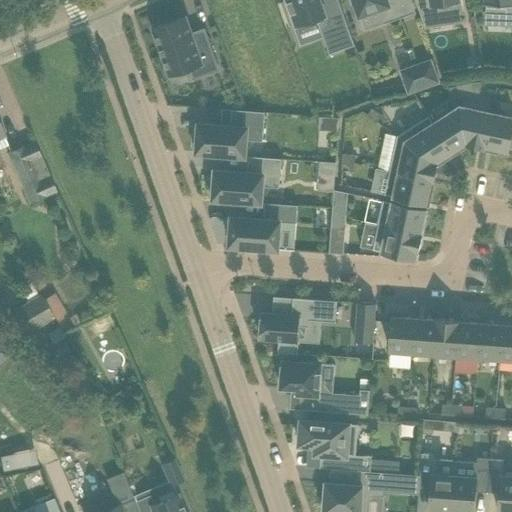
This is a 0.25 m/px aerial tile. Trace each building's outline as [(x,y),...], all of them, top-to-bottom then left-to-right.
[(257,0),(226,0),(223,1),(255,94),(273,88),(264,63),(272,60),(266,45),(272,43),(266,25),(269,24),(262,4),(259,5),(257,0)] [(285,0),(295,26),(316,18),(329,54),(354,45),(343,14),(342,14),(328,19),(321,0),(285,0)] [(350,0),(352,2),(354,2),(359,16),(379,9),(384,22),(413,11),(409,0),(350,0)] [(421,0),(416,1),(425,28),(443,25),(462,23),(465,23),(464,17),(461,0),(460,0),(421,0)] [(511,0),(484,0),(485,3),(506,4),(505,26),(511,26),(511,0)] [(185,17),(153,28),(169,75),(189,68),(193,79),(219,69),(207,36),(194,40),(185,17)] [(289,55),(266,63),(282,109),(305,100),(289,55)] [(438,82),(430,60),(401,71),(408,92),(438,82)] [(456,85),(458,97),(466,95),(464,83),(456,85)] [(448,86),(450,98),(458,97),(456,85),(448,86)] [(460,106),(434,123),(433,124),(452,153),(466,144),(460,106)] [(492,113),(460,106),(466,144),(484,148),(492,113)] [(365,116),(375,122),(380,116),(369,109),(365,116)] [(254,141),(271,142),(273,112),(240,110),(239,127),(207,125),(207,132),(204,132),(203,146),(206,146),(205,153),(253,157),(254,141)] [(485,147),(508,152),(509,148),(511,148),(511,117),(492,113),(484,148),(485,148),(485,147)] [(452,153),(433,124),(434,123),(428,115),(397,135),(438,162),(452,153)] [(433,180),(433,181),(434,182),(438,162),(397,135),(389,171),(433,180)] [(6,153),(18,181),(28,203),(45,195),(22,146),(6,153)] [(354,155),(342,154),(341,162),(354,163),(354,155)] [(271,187),(287,188),(289,158),(256,156),(255,173),(224,171),(223,178),(220,178),(219,192),(222,192),(221,199),(265,203),(269,203),(271,187)] [(319,161),(318,175),(334,177),(336,162),(319,161)] [(341,162),(341,170),(353,171),(354,163),(341,162)] [(433,181),(433,180),(389,171),(384,194),(428,204),(433,181)] [(348,192),(333,189),(332,204),(347,205),(348,192)] [(422,234),(423,233),(421,233),(427,209),(383,200),(378,225),(422,234)] [(226,220),(225,233),(230,234),(229,245),(277,249),(279,222),(296,223),(298,205),(269,203),(265,203),(263,219),(231,217),(231,221),(226,220)] [(332,204),(331,228),(345,229),(347,205),(332,204)] [(422,234),(378,225),(373,249),(416,259),(417,253),(418,253),(422,234)] [(12,310),(27,334),(54,318),(40,294),(12,310)] [(259,318),(258,333),(260,333),(259,339),(278,340),(277,352),(297,353),(299,326),(308,326),(309,320),(335,321),(337,301),(293,297),(291,315),(261,312),(261,318),(259,318)] [(358,302),(355,341),(372,342),(375,304),(358,302)] [(411,352),(414,318),(391,316),(389,350),(411,352)] [(433,354),(436,318),(435,318),(435,319),(414,318),(411,352),(433,354)] [(455,355),(458,320),(436,318),(433,354),(455,355)] [(477,357),(480,323),(459,321),(459,320),(458,320),(455,355),(477,357)] [(499,358),(502,324),(480,323),(477,357),(499,358)] [(511,359),(511,324),(502,324),(499,358),(511,359)] [(58,327),(47,334),(53,343),(64,336),(58,327)] [(333,393),(325,384),(325,379),(320,379),(321,363),(282,360),(280,388),(291,389),(296,389),(295,395),(300,395),(299,409),(368,414),(370,390),(360,389),(360,395),(333,393)] [(451,415),(452,405),(442,404),(441,414),(451,415)] [(461,416),(462,406),(452,405),(451,415),(461,416)] [(406,418),(407,408),(398,407),(397,417),(406,418)] [(495,418),(495,408),(486,407),(485,417),(495,418)] [(416,418),(417,408),(407,408),(406,418),(416,418)] [(505,419),(505,409),(495,408),(495,418),(505,419)] [(355,455),(357,424),(301,420),(301,425),(298,425),(297,439),(300,439),(299,444),(316,445),(315,453),(320,453),(319,468),(350,470),(370,471),(371,456),(355,455)] [(12,453),(0,455),(4,471),(16,468),(12,453)] [(422,453),(421,463),(433,464),(433,459),(434,454),(422,453)] [(160,463),(170,485),(183,480),(173,457),(160,463)] [(477,476),(476,491),(488,492),(490,468),(490,458),(478,457),(477,476)] [(421,463),(420,479),(431,480),(429,511),(433,511),(451,511),(454,475),(455,461),(433,459),(433,464),(421,463)] [(387,461),(386,473),(398,473),(399,461),(387,461)] [(490,468),(488,492),(500,493),(498,511),(511,511),(511,475),(501,475),(502,469),(490,468)] [(323,511),(325,511),(368,511),(370,495),(384,496),(384,491),(418,494),(419,475),(398,473),(386,473),(370,471),(350,470),(349,484),(326,482),(323,511)] [(454,475),(451,511),(474,511),(476,491),(477,476),(454,475)] [(149,494),(134,500),(138,511),(183,511),(176,494),(153,503),(149,494)] [(133,497),(97,511),(138,511),(134,500),(133,497)] [(52,498),(39,503),(42,511),(56,507),(52,498)]
